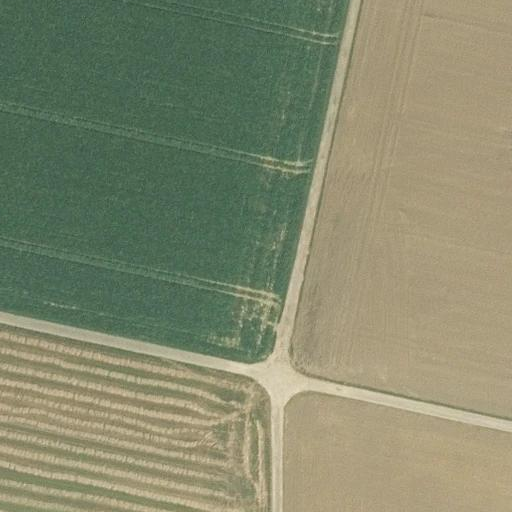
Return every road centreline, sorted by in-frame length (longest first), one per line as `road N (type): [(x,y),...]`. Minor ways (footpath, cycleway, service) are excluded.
road 1 (track): [(511,438),(0,318)]
road 2 (track): [(281,511),(277,378),(356,0)]
